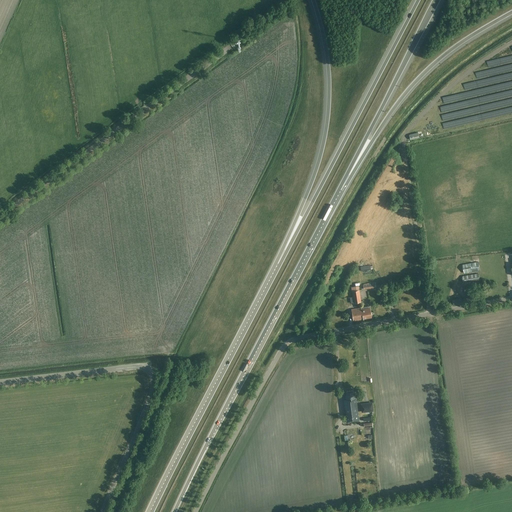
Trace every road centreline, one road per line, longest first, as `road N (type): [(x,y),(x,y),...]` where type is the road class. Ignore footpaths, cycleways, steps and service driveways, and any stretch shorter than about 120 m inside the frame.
road 1 (unclassified): [(195,511),(288,341),(511,298)]
road 2 (trunk): [(174,511),(339,190)]
road 3 (unclassified): [(0,382),(147,369),(152,388),(102,511)]
road 4 (trunk): [(412,9),(279,265)]
road 5 (unclassified): [(0,216),(230,46)]
road 6 (trunk): [(279,265),(150,511)]
road 7 (motorway): [(312,0),(328,108),(317,165),(279,265)]
road 8 (motorway): [(339,190),(415,82),(511,13)]
road 9 (track): [(430,313),(403,138),(418,121)]
road 10 (trunk): [(339,190),(412,45)]
road 11 (track): [(313,511),(456,485)]
